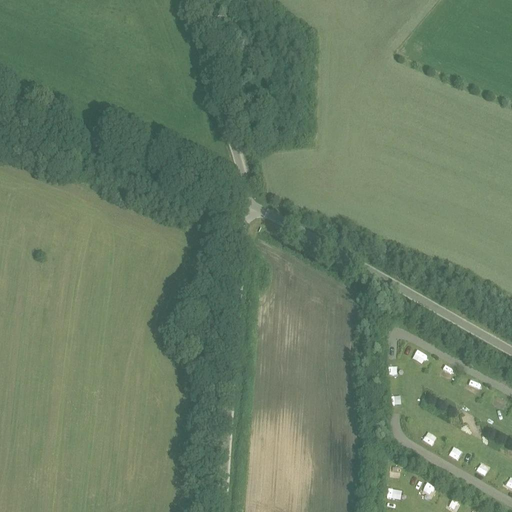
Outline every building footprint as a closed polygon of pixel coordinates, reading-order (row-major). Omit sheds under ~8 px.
[(400,380),(398,368),(389,369),(390,381),(400,380)] [(425,434),(422,440),(431,446),(435,440),(425,434)] [(393,470),(400,475),(404,468),(397,464),(393,470)] [(390,484),(388,496),(395,497),(396,485),(390,484)] [(455,511),(462,511),(466,509),(458,502),(452,509),(455,511)]
